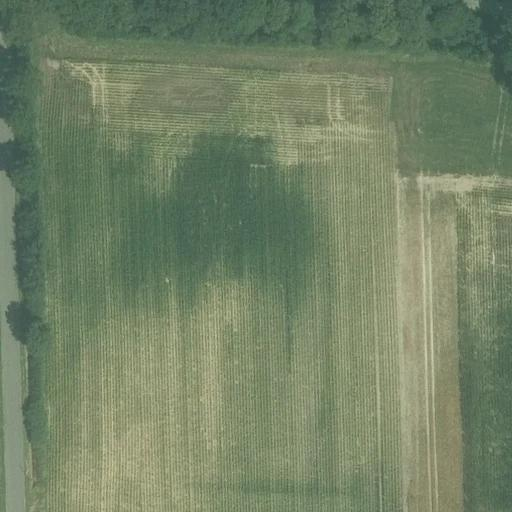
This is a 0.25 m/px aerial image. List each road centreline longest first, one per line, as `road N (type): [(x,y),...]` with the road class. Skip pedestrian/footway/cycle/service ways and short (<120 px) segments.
road 1 (unclassified): [(20,511),(7,0)]
road 2 (unclassified): [(511,7),(379,0)]
